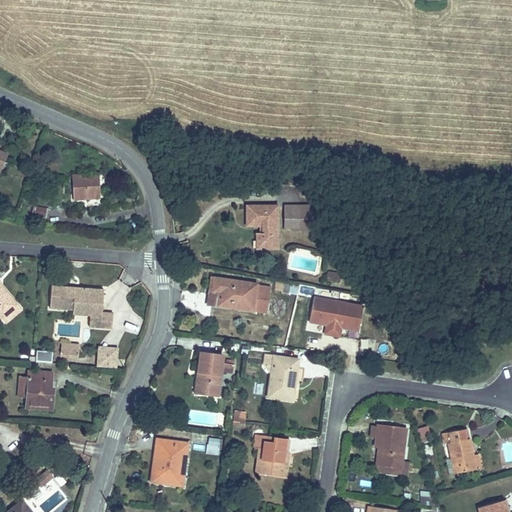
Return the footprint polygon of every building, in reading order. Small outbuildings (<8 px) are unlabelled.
[(0,170),(4,172),(11,155),(0,151),(0,150),(0,170)] [(76,200),(104,196),(100,172),(72,175),(76,200)] [(262,225),(262,247),(263,249),(281,248),(281,247),(279,204),(248,205),(249,226),(262,225)] [(300,227),(301,226),(300,204),(284,204),(285,219),(293,219),(293,227),(300,227)] [(47,219),(48,208),(33,206),(31,217),(47,219)] [(221,293),(219,309),(268,315),(272,286),(218,278),(217,292),(221,293)] [(0,318),(16,306),(0,286),(0,318)] [(70,307),(89,309),(88,331),(112,332),(113,318),(101,317),(103,293),(50,289),(49,313),(70,315),(70,307)] [(323,321),(322,331),(339,333),(341,324),(356,327),(361,302),(313,294),(308,319),(323,321)] [(22,313),(16,306),(0,318),(0,320),(5,327),(22,313)] [(77,360),(78,349),(60,348),(60,359),(77,360)] [(116,370),(118,351),(99,350),(97,369),(116,370)] [(52,363),(53,352),(36,351),(35,362),(52,363)] [(270,362),(267,396),(288,399),(291,378),(294,378),(297,358),(272,354),(273,352),(264,351),(263,362),(270,362)] [(200,373),(196,398),(214,401),(222,355),(198,352),(195,372),(200,373)] [(50,413),(52,394),(48,394),(50,376),(26,373),(22,410),(50,413)] [(417,429),(421,442),(431,439),(427,426),(417,429)] [(388,470),(401,472),(406,434),(381,430),(380,433),(376,432),(374,444),(379,444),(379,441),(382,441),(380,453),(385,453),(383,468),(380,468),(379,478),(387,479),(388,470)] [(263,445),(260,470),(285,474),(286,461),(282,461),(283,450),(287,451),(288,436),(253,432),(252,444),(257,444),(263,445)] [(444,450),(448,448),(455,478),(473,472),(469,459),(473,458),(469,442),(463,444),(460,434),(441,439),(444,450)] [(163,475),(180,478),(187,444),(155,438),(148,480),(162,482),(163,475)] [(218,455),(219,439),(206,438),(205,455),(218,455)] [(511,441),(499,445),(504,465),(511,462),(511,441)] [(254,469),(260,470),(263,445),(257,444),(254,469)] [(400,481),(401,472),(388,470),(387,479),(400,481)] [(179,486),(180,478),(163,475),(162,482),(179,486)] [(40,493),(51,484),(46,477),(34,486),(40,493)] [(480,511),(509,511),(506,503),(480,510),(480,511)]
